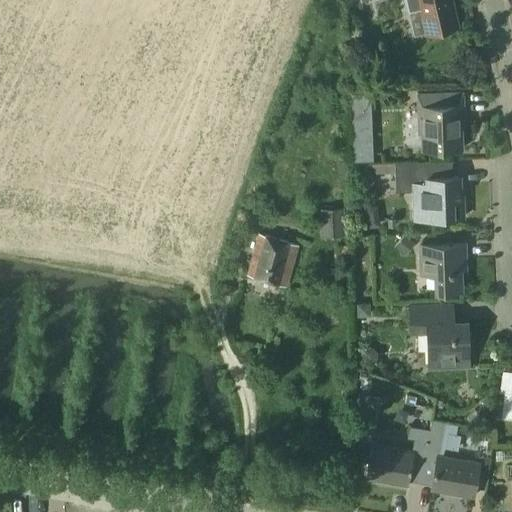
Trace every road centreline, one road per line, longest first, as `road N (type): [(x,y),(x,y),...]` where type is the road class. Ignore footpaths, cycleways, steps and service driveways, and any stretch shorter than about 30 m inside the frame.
road 1 (tertiary): [(208,511),(0,476)]
road 2 (residential): [(511,316),(502,181),(511,163)]
